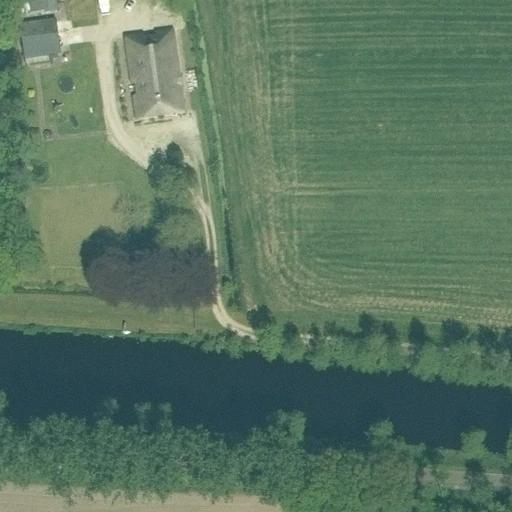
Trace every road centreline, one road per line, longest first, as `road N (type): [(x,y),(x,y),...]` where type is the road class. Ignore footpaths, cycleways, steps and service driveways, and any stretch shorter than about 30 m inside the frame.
road 1 (unclassified): [(0,452),(511,485)]
road 2 (track): [(217,311),(199,153)]
